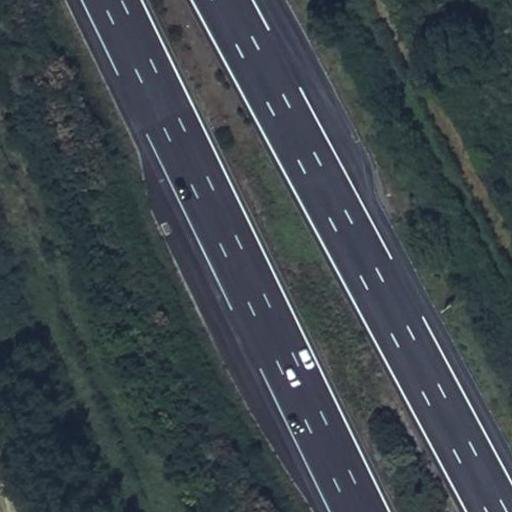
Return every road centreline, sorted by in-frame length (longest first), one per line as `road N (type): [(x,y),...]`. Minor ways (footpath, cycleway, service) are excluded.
road 1 (motorway): [(495,511),(221,0)]
road 2 (motorway): [(110,0),(359,511)]
